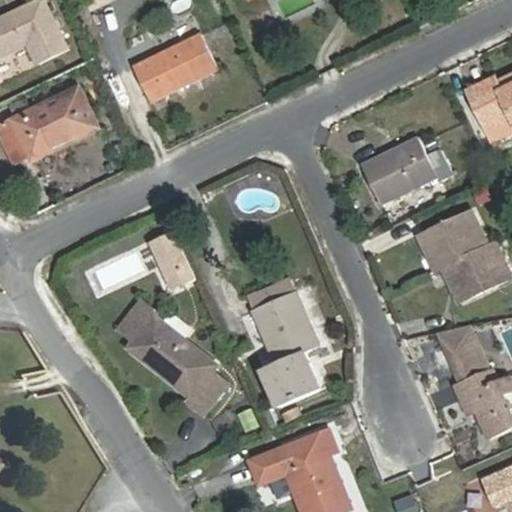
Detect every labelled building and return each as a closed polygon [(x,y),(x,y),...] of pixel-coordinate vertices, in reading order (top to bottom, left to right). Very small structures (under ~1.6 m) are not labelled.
[(48,0),(45,0),(0,21),(0,60),(32,45),(41,65),(73,50),(48,0)] [(282,21),(330,1),(330,0),(273,0),(282,21)] [(205,35),(137,68),(154,103),(222,69),(205,35)] [(472,90),(491,129),(511,119),(511,76),(501,81),(499,78),(472,90)] [(19,124),(4,131),(18,160),(34,153),(37,159),(101,129),(82,89),(18,120),(19,124)] [(366,165),(385,204),(442,177),(443,180),(457,174),(445,149),(431,156),(422,138),(366,165)] [(476,211),(426,235),(436,256),(432,258),(438,272),(445,268),(492,246),(476,211)] [(422,236),(432,258),(436,256),(426,235),(422,236)] [(492,246),(445,268),(451,282),(455,281),(465,302),(511,280),(511,270),(499,243),(492,246)] [(455,281),(451,282),(462,304),(465,302),(455,281)] [(281,407),(324,389),(308,353),(322,348),(299,294),(257,312),(280,366),(266,372),(281,407)] [(193,399),(190,403),(205,415),(230,385),(214,372),(219,366),(143,303),(122,329),(137,342),(131,348),(193,399)] [(479,411),(491,439),(511,430),(511,382),(511,379),(499,384),(493,372),(457,387),(470,416),(479,411)] [(449,425),(465,421),(460,402),(444,406),(449,425)] [(262,485),(275,480),(290,474),(296,490),(305,511),(347,511),(354,509),(334,455),(340,453),(332,430),(252,461),(262,485)] [(290,474),(275,480),(281,495),(296,490),(290,474)] [(419,511),(414,496),(395,502),(398,511),(419,511)]
